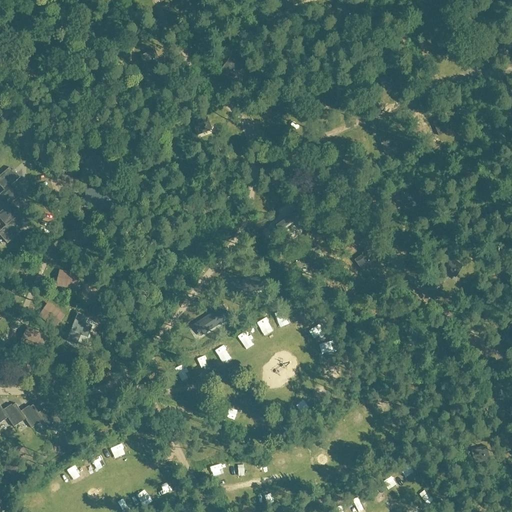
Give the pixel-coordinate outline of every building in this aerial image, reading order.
[(354,0),(338,0),(338,12),(354,13),(354,0)] [(500,53),(511,49),(511,32),(496,38),(500,53)] [(436,42),(441,57),(456,52),(452,38),(436,42)] [(141,56),(146,70),(161,63),(155,50),(141,56)] [(233,75),(232,76),(236,79),(245,68),(233,58),(225,69),(233,75)] [(383,88),(397,81),(392,68),(377,74),(383,88)] [(325,107),(340,101),(336,87),(320,93),(325,107)] [(288,113),(275,103),(266,115),(279,124),(288,113)] [(198,136),(212,130),(207,116),(192,122),(198,136)] [(433,122),(439,136),(453,131),(447,116),(433,122)] [(385,154),(399,149),(393,134),(380,140),(385,154)] [(329,168),(340,178),(351,168),(339,157),(329,168)] [(0,185),(5,190),(12,185),(20,177),(13,170),(12,171),(9,168),(0,175),(0,185)] [(12,185),(5,190),(0,194),(0,202),(6,208),(13,202),(20,196),(18,194),(19,192),(12,185)] [(404,193),(409,209),(424,204),(418,189),(404,193)] [(20,210),(13,202),(6,208),(0,212),(0,218),(6,226),(14,220),(21,214),(19,211),(20,210)] [(14,220),(6,226),(0,231),(0,234),(8,244),(21,231),(19,229),(21,227),(14,220)] [(67,235),(70,246),(90,240),(87,230),(67,235)] [(8,245),(14,252),(22,244),(16,237),(8,245)] [(318,247),(296,255),(299,261),(296,262),(299,268),(314,263),(312,257),(320,254),(318,247)] [(367,251),(353,260),(363,272),(377,263),(367,251)] [(464,266),(449,258),(443,273),(456,279),(464,266)] [(60,272),(57,283),(78,288),(80,277),(60,272)] [(267,291),(265,278),(232,281),(233,294),(267,291)] [(47,304),(40,313),(58,325),(64,317),(47,304)] [(231,317),(224,307),(195,325),(202,335),(231,317)] [(27,328),(22,338),(40,348),(45,339),(27,328)] [(316,338),(321,348),(334,340),(329,331),(316,338)] [(14,356),(9,366),(28,375),(33,366),(14,356)] [(0,423),(8,418),(3,410),(0,404),(0,423)] [(12,404),(3,410),(8,418),(14,428),(25,420),(21,411),(16,404),(13,406),(12,404)] [(32,428),(43,421),(39,413),(34,405),(30,407),(29,406),(21,411),(25,420),(32,428)] [(48,407),(39,413),(43,421),(50,430),(62,422),(52,407),(49,408),(48,407)] [(358,421),(363,434),(370,431),(365,418),(358,421)] [(345,448),(353,444),(346,430),(338,434),(345,448)] [(487,446),(471,450),(475,464),(491,460),(487,446)] [(90,471),(95,481),(104,476),(100,466),(90,471)] [(406,475),(411,486),(420,481),(415,471),(406,475)] [(364,511),(390,495),(382,482),(352,501),(358,511),(364,511)] [(399,482),(392,487),(399,497),(405,493),(399,482)] [(430,494),(433,505),(439,503),(436,492),(430,494)]
